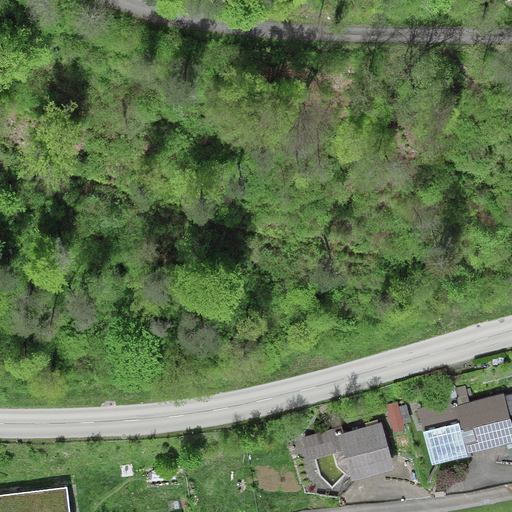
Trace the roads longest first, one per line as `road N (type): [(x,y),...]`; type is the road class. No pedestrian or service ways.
road 1 (secondary): [(511,330),(242,404),(133,419),(0,422)]
road 2 (unclassified): [(511,34),(265,28),(125,0)]
